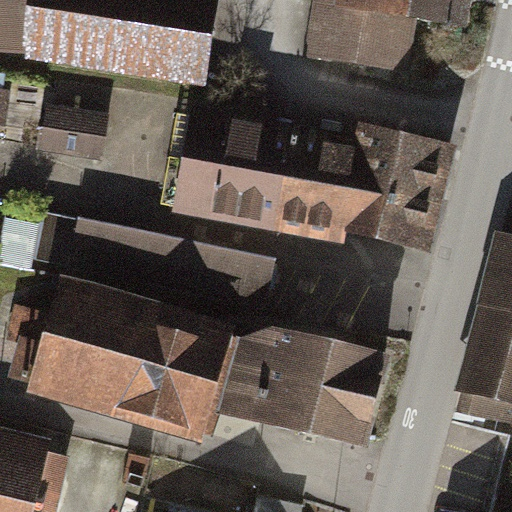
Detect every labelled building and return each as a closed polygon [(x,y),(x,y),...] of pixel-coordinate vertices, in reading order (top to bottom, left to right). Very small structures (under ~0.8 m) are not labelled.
[(219,0),(31,0),(23,71),(208,93),(219,0)] [(328,0),(318,56),(405,71),(414,18),(460,26),(464,0),(328,0)] [(13,91),(0,89),(0,124),(9,126),(13,91)] [(115,113),(49,105),(43,152),(109,160),(115,113)] [(353,146),(189,113),(169,212),(376,254),(431,265),(454,152),(356,132),(353,146)] [(282,265),(80,223),(31,396),(207,451),(215,417),(361,454),(370,413),(381,362),(265,333),(282,265)] [(511,244),(487,239),(463,340),(450,397),(511,411),(511,244)] [(0,511),(34,511),(48,450),(0,438),(0,511)] [(303,511),(304,507),(261,497),(257,511),(303,511)]
